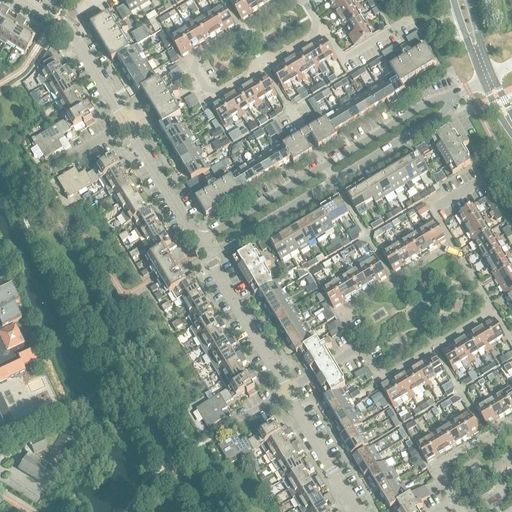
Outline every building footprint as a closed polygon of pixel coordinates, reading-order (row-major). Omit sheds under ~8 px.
[(122,0),(131,13),(140,7),(135,0),(122,0)] [(192,0),(185,4),(188,8),(194,4),(192,0)] [(247,15),(249,14),(241,0),(234,0),(233,0),(228,0),(241,20),(247,17),(247,15)] [(241,0),(249,14),(258,8),(253,0),(241,0)] [(253,0),(258,8),(267,3),(264,0),(253,0)] [(330,0),(329,1),(334,10),(350,0),(330,0)] [(350,0),(334,10),(339,19),(360,7),(364,4),(362,0),(354,5),(350,0)] [(170,3),(163,7),(166,11),(172,7),(170,3)] [(220,9),(214,12),(224,29),(227,27),(228,28),(234,25),(221,3),(217,5),(220,9)] [(125,4),(116,10),(123,21),(132,15),(125,4)] [(185,4),(179,8),(182,12),(188,8),(185,4)] [(4,7),(0,14),(0,33),(7,22),(3,19),(8,10),(4,7)] [(160,15),(166,11),(163,7),(157,11),(160,15)] [(360,7),(339,19),(345,28),(361,17),(358,12),(362,10),(360,7)] [(145,17),(151,26),(155,32),(160,28),(156,23),(154,19),(157,16),(154,11),(145,17)] [(174,11),(168,15),(170,19),(177,15),(174,11)] [(207,12),(203,14),(216,34),(224,29),(214,12),(209,15),(207,12)] [(202,19),(197,23),(207,39),(216,34),(203,14),(200,16),(202,19)] [(108,15),(90,25),(96,34),(101,43),(106,52),(112,61),(117,58),(117,57),(129,50),(129,49),(126,45),(111,20),(108,15)] [(170,19),(168,15),(159,20),(161,24),(170,19)] [(7,22),(0,33),(0,42),(5,45),(7,41),(22,18),(18,16),(12,25),(7,22)] [(361,17),(345,28),(346,30),(345,31),(349,37),(370,24),(368,21),(365,23),(361,17)] [(22,18),(7,41),(16,46),(24,33),(20,30),(26,21),(22,18)] [(189,23),(186,25),(198,45),(207,39),(197,23),(191,26),(189,23)] [(370,24),(349,37),(352,43),(354,42),(355,45),(354,45),(354,46),(372,35),(369,29),(372,27),(370,24)] [(123,26),(119,29),(122,34),(128,30),(126,28),(125,25),(123,26)] [(185,30),(179,33),(189,50),(198,45),(186,25),(183,27),(185,30)] [(143,26),(140,28),(147,39),(150,37),(143,26)] [(24,33),(16,46),(25,52),(39,30),(35,27),(29,36),(24,33)] [(137,45),(147,39),(140,28),(131,34),(137,45)] [(411,48),(422,41),(417,32),(406,38),(411,48)] [(158,35),(162,42),(166,39),(162,33),(158,35)] [(172,33),(168,35),(181,57),(187,53),(187,52),(189,50),(179,33),(174,36),(172,33)] [(337,59),(324,38),(318,42),(318,43),(316,44),(326,61),(331,58),(333,61),(337,59)] [(166,48),(170,46),(166,39),(162,42),(166,48)] [(316,44),(307,50),(319,70),(322,68),(320,64),(326,61),(316,44)] [(129,50),(117,57),(117,58),(122,66),(139,56),(136,51),(139,48),(137,45),(129,49),(129,50)] [(399,62),(390,68),(397,79),(401,85),(410,80),(418,75),(427,69),(436,64),(425,46),(416,52),(407,57),(399,62)] [(398,56),(392,47),(381,53),(387,62),(398,56)] [(409,53),(405,48),(400,51),(404,56),(409,53)] [(171,60),(177,57),(173,50),(167,54),(171,60)] [(307,50),(298,55),(308,72),(314,68),(316,72),(319,70),(307,50)] [(303,75),(308,72),(298,55),(290,60),(302,80),(305,78),(303,75)] [(139,56),(122,66),(127,75),(148,63),(146,59),(142,61),(139,56)] [(374,62),(377,66),(383,62),(381,58),(374,62)] [(43,86),(47,83),(70,70),(67,65),(63,67),(64,69),(62,70),(58,64),(57,65),(53,59),(41,67),(45,73),(38,77),(43,86)] [(290,60),(281,66),(291,82),(296,79),(298,82),(302,80),(290,60)] [(148,63),(127,75),(133,84),(149,73),(153,71),(148,63)] [(285,85),(291,82),(281,66),(278,67),(277,66),(271,70),(284,91),(288,89),(285,85)] [(363,68),(357,72),(360,77),(366,73),(363,68)] [(174,83),(183,78),(178,69),(168,74),(174,83)] [(73,75),(70,70),(47,83),(53,92),(69,82),(66,77),(68,76),(69,78),(73,75)] [(149,73),(133,84),(139,93),(142,91),(141,91),(158,80),(153,71),(149,73)] [(353,81),(360,77),(357,72),(350,76),(353,81)] [(273,98),(277,95),(264,74),(258,78),(258,79),(256,81),(266,97),(271,94),(273,98)] [(328,79),(331,84),(337,80),(334,75),(328,79)] [(158,80),(141,91),(142,91),(147,100),(150,105),(153,111),(157,116),(162,125),(162,126),(179,115),(180,116),(181,115),(175,105),(168,95),(165,89),(159,79),(158,80)] [(348,83),(346,79),(340,83),(342,87),(348,83)] [(397,79),(388,84),(398,101),(405,97),(407,96),(406,93),(402,87),(401,85),(397,79)] [(256,81),(247,86),(259,106),(262,104),(260,101),(266,97),(256,81)] [(72,88),(69,82),(53,92),(58,101),(81,87),(78,82),(73,85),(74,87),(72,88)] [(324,82),(317,86),(320,90),(326,86),(324,82)] [(380,89),(379,90),(387,102),(386,103),(387,104),(389,107),(391,105),(398,101),(388,84),(380,89)] [(377,85),(368,91),(378,108),(386,103),(387,102),(379,90),(380,89),(377,85)] [(247,86),(238,91),(248,108),(254,105),(256,108),(259,106),(247,86)] [(317,86),(310,90),(313,94),(320,90),(317,86)] [(84,92),(81,87),(58,101),(63,110),(80,100),(77,94),(78,93),(79,95),(84,92)] [(176,90),(170,94),(172,96),(173,99),(179,95),(176,90)] [(328,90),(322,93),(325,98),(331,95),(328,90)] [(243,111),(248,108),(238,91),(229,97),(242,117),(245,115),(243,111)] [(368,91),(359,96),(369,113),(378,108),(368,91)] [(302,101),(309,97),(306,93),(300,97),(302,101)] [(189,109),(196,105),(199,103),(193,94),(184,100),(189,109)] [(321,94),(313,99),(316,104),(324,98),(321,94)] [(359,96),(351,102),(361,118),(369,113),(359,96)] [(229,97),(221,102),(231,119),(236,115),(238,119),(242,117),(229,97)] [(348,97),(339,103),(342,107),(352,124),(361,118),(351,102),(348,97)] [(316,104),(313,99),(308,102),(318,118),(323,115),(316,104)] [(83,105),(80,100),(63,110),(68,118),(91,104),(88,100),(84,102),(85,104),(83,105)] [(211,106),(224,127),(227,125),(225,122),(231,119),(221,102),(218,103),(217,102),(211,106)] [(202,110),(204,113),(209,110),(206,104),(201,107),(199,103),(196,105),(199,111),(202,110)] [(68,118),(57,125),(63,135),(83,122),(86,128),(94,123),(88,113),(94,109),(91,104),(68,118)] [(334,106),(330,108),(333,112),(343,129),(352,124),(342,107),(336,110),(334,106)] [(274,112),(277,116),(282,113),(283,111),(281,108),(274,112)] [(208,119),(213,116),(209,110),(204,113),(208,119)] [(329,114),(324,118),(325,121),(326,120),(334,134),(335,134),(343,129),(333,112),(329,114)] [(159,127),(165,136),(181,126),(178,121),(181,119),(180,116),(179,115),(162,126),(162,125),(160,126),(159,127)] [(317,125),(308,131),(312,138),(319,149),(328,143),(337,138),(335,135),(335,134),(334,134),(326,120),(325,121),(317,125)] [(215,130),(220,127),(216,121),(211,123),(215,130)] [(254,121),(247,126),(248,128),(251,132),(256,129),(258,128),(254,121)] [(270,125),(273,130),(280,141),(285,138),(275,122),(270,125)] [(37,146),(45,159),(63,148),(59,142),(65,138),(63,135),(57,125),(32,140),(36,147),(37,146)] [(268,133),(273,130),(270,125),(265,128),(268,133)] [(181,126),(165,136),(170,145),(190,133),(188,130),(185,132),(181,126)] [(436,144),(438,147),(454,138),(449,129),(431,140),(434,145),(436,144)] [(261,130),(255,134),(258,138),(264,134),(261,130)] [(190,133),(170,145),(175,154),(192,144),(189,138),(192,136),(190,133)] [(284,146),(283,146),(292,160),(291,160),(292,161),(293,164),(303,159),(312,153),(305,141),(301,135),(292,141),(284,146)] [(442,157),(460,147),(454,138),(438,147),(436,148),(442,157)] [(223,148),(230,144),(228,140),(221,144),(223,148)] [(244,148),(241,143),(235,146),(238,151),(244,148)] [(282,143),(273,148),(283,165),(291,160),(292,160),(283,146),(284,146),(282,143)] [(192,144),(175,154),(181,162),(201,150),(199,147),(195,149),(192,144)] [(429,151),(424,144),(415,149),(422,160),(425,158),(423,154),(429,151)] [(447,167),(449,166),(449,165),(465,155),(460,147),(442,157),(447,167)] [(273,148),(264,154),(274,171),(283,165),(273,148)] [(201,150),(181,162),(186,171),(203,161),(199,156),(203,154),(201,150)] [(107,162),(87,175),(93,184),(104,177),(127,164),(124,159),(118,163),(111,152),(104,157),(107,162)] [(264,154),(255,159),(265,176),(274,171),(264,154)] [(418,154),(409,160),(419,177),(428,171),(418,154)] [(449,165),(449,166),(451,169),(449,170),(452,175),(470,164),(465,155),(449,165)] [(255,159),(246,165),(256,181),(265,176),(255,159)] [(400,165),(411,182),(419,177),(409,160),(400,165)] [(203,161),(186,171),(191,180),(211,168),(209,164),(206,167),(203,161)] [(221,162),(220,163),(215,166),(210,169),(216,178),(227,172),(221,162)] [(130,168),(127,164),(104,177),(109,186),(126,176),(123,170),(124,169),(125,171),(130,168)] [(246,165),(238,170),(248,187),(256,181),(246,165)] [(392,170),(402,187),(406,185),(410,190),(414,188),(411,182),(400,165),(392,170)] [(93,184),(87,175),(85,171),(79,175),(75,168),(57,179),(65,193),(64,193),(68,199),(93,184)] [(238,170),(228,175),(230,178),(239,192),(240,191),(248,187),(238,170)] [(392,170),(383,176),(393,192),(402,187),(392,170)] [(437,185),(446,179),(441,172),(436,175),(434,172),(430,174),(437,185)] [(129,181),(126,176),(109,186),(105,188),(110,197),(115,195),(137,181),(134,176),(130,178),(131,180),(129,181)] [(384,198),(393,192),(383,176),(374,181),(384,198)] [(186,184),(191,193),(202,186),(197,177),(186,184)] [(204,194),(195,199),(206,217),(215,212),(224,206),(233,201),(242,195),(240,193),(240,191),(239,192),(230,178),(222,183),(213,188),(204,194)] [(211,179),(206,182),(208,186),(209,188),(214,185),(214,184),(211,179)] [(115,195),(120,203),(136,193),(133,188),(135,187),(136,189),(140,186),(137,181),(115,195)] [(375,203),(384,198),(374,181),(366,186),(373,199),(375,203)] [(364,182),(355,188),(365,204),(373,199),(366,186),(364,182)] [(356,210),(365,204),(355,188),(345,193),(356,210)] [(426,192),(419,196),(422,200),(428,197),(426,192)] [(140,199),(136,193),(120,203),(125,212),(148,198),(145,193),(140,196),(141,198),(140,199)] [(413,200),(415,204),(422,200),(419,196),(413,200)] [(338,197),(329,203),(339,219),(348,214),(338,197)] [(126,224),(133,219),(147,211),(144,205),(146,204),(147,206),(151,203),(148,198),(125,212),(121,215),(126,224)] [(405,205),(408,209),(413,206),(410,201),(408,203),(407,200),(404,202),(405,204),(405,205)] [(321,208),(320,208),(322,211),(323,212),(331,225),(331,224),(339,219),(329,203),(321,208)] [(478,203),(457,215),(460,222),(462,221),(463,224),(480,214),(477,208),(480,206),(478,203)] [(424,204),(415,210),(420,217),(428,211),(424,204)] [(400,208),(393,212),(395,216),(402,212),(400,208)] [(149,209),(147,211),(133,219),(138,228),(155,218),(149,209)] [(415,215),(412,211),(406,214),(409,219),(415,215)] [(323,212),(314,217),(324,234),(334,228),(331,224),(331,225),(323,212)] [(395,216),(393,212),(386,216),(388,221),(395,216)] [(483,219),(480,214),(463,224),(469,233),(489,220),(487,217),(483,219)] [(403,216),(398,219),(400,224),(401,225),(407,221),(403,216)] [(314,217),(306,222),(316,239),(318,244),(327,238),(324,234),(314,217)] [(139,239),(144,237),(160,227),(155,218),(138,228),(134,231),(139,239)] [(398,219),(392,223),(394,228),(400,224),(398,219)] [(446,240),(437,225),(433,219),(430,221),(432,224),(426,228),(436,244),(439,243),(440,244),(446,240)] [(489,220),(469,233),(474,241),(490,231),(487,226),(491,224),(489,220)] [(306,222),(297,228),(307,244),(316,239),(306,222)] [(149,246),(166,236),(160,227),(144,237),(149,246)] [(297,228),(288,233),(298,250),(300,253),(309,248),(307,244),(297,228)] [(436,244),(426,228),(421,231),(419,228),(416,230),(428,250),(436,244)] [(380,230),(375,233),(373,238),(374,240),(383,234),(380,230)] [(428,250),(416,230),(412,232),(414,235),(409,238),(419,255),(428,250)] [(494,237),(490,231),(474,241),(475,244),(474,245),(478,251),(499,238),(497,234),(494,237)] [(288,233),(279,238),(290,255),(298,250),(288,233)] [(358,239),(359,237),(357,234),(350,238),(353,242),(358,239)] [(149,246),(154,254),(171,244),(166,236),(149,246)] [(279,238),(270,244),(281,260),(290,255),(279,238)] [(419,255),(409,238),(404,242),(401,238),(398,240),(410,260),(419,255)] [(499,238),(478,251),(482,257),(483,256),(484,259),(501,249),(498,243),(501,241),(499,238)] [(266,245),(270,251),(270,252),(274,250),(267,239),(258,244),(262,252),(266,249),(264,246),(266,245)] [(344,247),(351,243),(348,239),(342,243),(344,247)] [(397,246),(392,249),(402,265),(410,260),(398,240),(395,242),(397,246)] [(168,252),(177,246),(174,242),(171,244),(154,254),(148,258),(155,270),(172,260),(168,252)] [(360,242),(355,245),(358,250),(367,245),(367,244),(360,242)] [(339,244),(333,248),(336,252),(342,249),(339,244)] [(353,247),(346,251),(349,255),(355,251),(353,247)] [(336,252),(333,248),(327,252),(329,256),(336,252)] [(251,249),(233,260),(236,265),(238,264),(240,267),(256,258),(251,249)] [(402,265),(392,249),(386,252),(384,249),(380,251),(393,272),(400,268),(399,267),(402,265)] [(504,254),(501,249),(484,259),(490,267),(510,255),(508,252),(504,254)] [(349,255),(346,251),(340,254),(343,259),(349,255)] [(322,255),(316,259),(318,263),(325,259),(322,255)] [(386,276),(373,255),(370,257),(372,261),(366,264),(377,281),(379,279),(380,280),(386,276)] [(511,259),(510,255),(490,267),(495,276),(511,266),(508,261),(511,259)] [(338,256),(331,260),(334,264),(340,260),(338,256)] [(240,267),(238,268),(243,277),(261,266),(260,264),(256,258),(240,267)] [(262,263),(260,264),(261,266),(263,269),(265,268),(269,266),(271,265),(268,259),(265,261),(262,263)] [(316,259),(307,264),(309,268),(318,263),(316,259)] [(299,265),(301,268),(302,270),(307,266),(304,261),(299,265)] [(329,261),(323,265),(325,269),(331,265),(329,261)] [(277,270),(274,272),(275,274),(279,279),(283,277),(286,275),(288,274),(285,269),(281,263),(278,265),(280,269),(278,270),(277,270)] [(377,281),(366,264),(361,267),(359,264),(356,266),(368,286),(377,281)] [(292,265),(285,269),(288,274),(294,270),(292,265)] [(261,266),(243,277),(249,286),(251,285),(267,275),(263,269),(261,266)] [(320,266),(311,272),(314,277),(323,271),(320,266)] [(349,275),(359,291),(368,286),(356,266),(352,268),(354,271),(349,275)] [(495,280),(499,286),(511,278),(511,266),(495,276),(497,279),(495,280)] [(179,271),(162,282),(169,294),(172,292),(192,280),(196,277),(193,273),(184,279),(179,271)] [(338,276),(350,296),(359,291),(349,275),(344,278),(342,274),(338,276)] [(267,275),(251,285),(253,289),(251,290),(254,295),(259,292),(272,284),(272,283),(267,275)] [(305,279),(309,285),(313,283),(310,276),(305,279)] [(332,285),(342,302),(350,296),(338,276),(335,278),(337,282),(332,285)] [(272,284),(259,292),(264,300),(281,290),(278,285),(281,283),(285,281),(283,277),(279,279),(272,283),(272,284)] [(504,291),(506,294),(511,289),(511,278),(499,286),(503,292),(504,291)] [(192,280),(172,292),(177,301),(181,298),(198,288),(192,280)] [(313,283),(309,285),(313,292),(317,289),(313,283)] [(324,285),(320,287),(333,308),(340,305),(339,303),(342,302),(332,285),(326,288),(324,285)] [(10,286),(7,287),(0,290),(0,382),(25,371),(22,366),(36,360),(29,346),(25,348),(15,326),(3,331),(2,329),(20,320),(13,305),(18,302),(10,286)] [(181,298),(177,301),(180,306),(184,303),(186,307),(203,297),(198,288),(181,298)] [(281,290),(264,300),(266,303),(265,304),(264,305),(267,310),(289,297),(287,294),(284,296),(281,290)] [(324,300),(320,294),(316,297),(320,303),(324,300)] [(203,297),(186,307),(191,316),(208,306),(203,297)] [(289,297),(267,310),(270,315),(272,316),(273,315),(275,318),(291,308),(288,303),(292,301),(289,297)] [(321,305),(325,312),(329,309),(326,303),(321,305)] [(191,316),(188,318),(193,327),(211,316),(211,317),(214,315),(208,306),(191,316)] [(291,308),(275,318),(276,321),(275,321),(275,323),(278,328),(300,314),(298,311),(295,306),(291,308)] [(330,310),(322,314),(327,323),(335,318),(330,310)] [(300,314),(278,328),(281,333),(283,333),(284,333),(285,335),(302,325),(299,320),(302,318),(300,314)] [(193,327),(190,329),(195,338),(222,321),(219,316),(215,319),(216,321),(214,322),(211,317),(211,316),(193,327)] [(486,325),(496,342),(501,339),(503,342),(507,340),(494,319),(488,323),(488,324),(486,325)] [(331,332),(329,333),(332,338),(344,331),(344,329),(338,320),(334,323),(337,328),(331,332)] [(222,321),(195,338),(201,346),(221,334),(218,329),(220,327),(221,329),(225,327),(222,321)] [(302,325),(285,335),(291,344),(311,332),(305,323),(302,325)] [(337,328),(334,323),(328,326),(331,332),(337,328)] [(477,331),(489,351),(492,349),(490,345),(496,342),(486,325),(477,331)] [(489,351),(477,331),(468,336),(478,353),(484,349),(486,353),(489,351)] [(311,332),(291,344),(296,354),(299,352),(299,351),(313,343),(312,343),(309,338),(313,336),(311,332)] [(221,334),(201,346),(206,355),(233,339),(230,334),(225,336),(226,338),(225,339),(221,334)] [(478,353),(468,336),(459,341),(472,361),(475,359),(473,356),(478,353)] [(233,339),(206,355),(211,364),(232,351),(229,346),(231,345),(232,347),(236,344),(233,339)] [(313,343),(299,351),(299,352),(302,357),(304,356),(306,359),(304,360),(310,369),(316,380),(321,388),(322,389),(324,388),(326,391),(324,392),(327,397),(327,398),(345,387),(334,369),(328,359),(324,352),(326,351),(331,347),(328,342),(323,346),(321,347),(317,341),(317,340),(312,343),(313,343)] [(472,361),(459,341),(451,347),(461,363),(466,360),(468,363),(472,361)] [(447,347),(441,351),(454,372),(457,370),(455,366),(461,363),(451,347),(448,348),(447,347)] [(232,351),(211,364),(216,373),(243,356),(240,351),(236,354),(237,356),(235,357),(232,351)] [(426,362),(436,378),(441,375),(443,379),(447,376),(434,355),(428,359),(428,360),(426,362)] [(243,356),(216,373),(222,381),(243,369),(239,363),(241,362),(242,364),(247,362),(243,356)] [(430,382),(436,378),(426,362),(417,367),(429,387),(432,385),(430,382)] [(487,367),(490,371),(496,368),(493,363),(487,367)] [(365,367),(354,375),(357,380),(365,375),(368,380),(373,377),(367,368),(365,367)] [(429,387),(417,367),(408,372),(418,389),(424,386),(426,389),(429,387)] [(481,371),(483,375),(490,371),(487,367),(481,371)] [(243,369),(222,381),(227,390),(254,373),(251,369),(246,371),(248,373),(246,374),(243,369)] [(418,389),(408,372),(399,378),(411,398),(415,396),(413,392),(418,389)] [(227,390),(220,394),(225,404),(246,392),(249,397),(257,393),(255,389),(250,382),(256,378),(254,373),(227,390)] [(470,378),(472,382),(478,378),(475,374),(469,377),(470,378)] [(408,400),(411,398),(399,378),(391,383),(401,399),(406,396),(408,400)] [(401,399),(391,383),(388,384),(387,383),(381,387),(394,408),(397,406),(395,403),(401,399)] [(508,390),(503,393),(511,408),(511,388),(509,385),(506,387),(508,390)] [(327,397),(324,399),(329,408),(350,396),(345,387),(327,398),(327,397)] [(358,387),(350,391),(354,399),(361,395),(358,387)] [(454,388),(453,388),(444,393),(447,397),(453,394),(454,388)] [(379,393),(372,397),(375,402),(382,398),(379,393)] [(492,395),(504,415),(511,410),(511,408),(503,393),(497,397),(495,393),(492,395)] [(220,394),(196,409),(207,428),(226,417),(222,411),(228,407),(225,404),(220,394)] [(504,415),(492,395),(488,397),(491,401),(485,404),(495,420),(504,415)] [(350,396),(329,408),(334,417),(351,407),(348,402),(352,399),(350,396)] [(454,397),(448,401),(452,407),(461,401),(460,398),(454,397)] [(383,409),(388,406),(384,399),(379,402),(383,409)] [(432,399),(427,403),(430,408),(435,404),(432,399)] [(427,403),(418,408),(418,409),(421,413),(430,408),(427,403)] [(478,404),(474,406),(487,427),(493,423),(493,422),(495,420),(485,404),(480,407),(478,404)] [(351,407),(334,417),(336,420),(335,420),(335,422),(338,427),(360,414),(358,410),(354,412),(351,407)] [(386,413),(390,419),(394,417),(391,410),(386,413)] [(466,416),(460,419),(470,436),(473,434),(474,435),(480,431),(467,410),(463,412),(466,416)] [(360,414),(338,427),(341,432),(343,432),(344,432),(345,434),(357,427),(357,428),(361,426),(362,425),(359,419),(362,417),(360,414)] [(409,414),(400,419),(403,424),(412,418),(409,414)] [(399,424),(394,417),(390,419),(396,428),(399,426),(399,424)] [(268,429),(248,441),(254,451),(261,446),(288,430),(285,426),(279,429),(273,418),(265,423),(268,429)] [(449,421),(461,441),(470,436),(460,419),(455,422),(453,419),(449,421)] [(443,430),(453,446),(461,441),(449,421),(446,423),(448,426),(443,430)] [(345,434),(340,437),(346,446),(366,434),(364,431),(361,426),(357,428),(357,427),(345,434)] [(18,469),(48,487),(54,476),(58,469),(59,469),(77,439),(64,431),(64,432),(56,427),(46,431),(48,435),(42,437),(28,443),(28,444),(26,445),(25,445),(25,446),(24,446),(24,447),(23,448),(23,449),(23,450),(23,451),(24,451),(24,452),(25,453),(26,453),(28,455),(25,458),(18,469)] [(288,430),(261,446),(266,455),(287,442),(284,437),(286,435),(287,437),(289,436),(293,434),(290,428),(288,430)] [(403,440),(407,437),(403,430),(401,429),(398,431),(403,440)] [(453,446),(443,430),(437,433),(435,429),(432,431),(444,451),(453,446)] [(444,451),(432,431),(428,433),(431,437),(425,440),(435,457),(444,451)] [(366,434),(346,446),(351,455),(368,445),(364,439),(368,437),(366,434)] [(236,435),(218,446),(226,459),(225,459),(229,466),(254,451),(248,441),(246,437),(240,441),(236,435)] [(418,440),(414,442),(427,463),(433,460),(433,458),(435,457),(425,440),(420,443),(418,440)] [(287,442),(266,455),(271,463),(300,446),(297,441),(293,443),(292,444),(293,446),(290,447),(287,442)] [(300,446),(271,463),(277,472),(297,460),(294,454),(297,453),(298,454),(299,453),(299,454),(303,451),(300,446)] [(408,449),(407,450),(412,458),(418,455),(413,446),(408,449)] [(370,448),(353,458),(358,467),(378,455),(376,452),(373,454),(370,448)] [(378,455),(358,467),(364,476),(369,474),(368,473),(376,468),(380,466),(380,465),(377,460),(380,458),(378,455)] [(422,461),(418,455),(414,458),(418,464),(422,461)] [(376,468),(368,473),(369,474),(370,476),(369,476),(369,478),(372,483),(394,470),(392,466),(395,464),(391,458),(385,462),(380,465),(380,466),(376,468)] [(297,460),(277,472),(282,481),(286,478),(303,468),(297,460)] [(286,478),(282,481),(287,490),(292,487),(308,477),(303,468),(286,478)] [(394,470),(372,483),(375,488),(376,488),(377,488),(379,491),(396,481),(399,479),(396,473),(394,470)] [(292,487),(287,490),(293,499),(313,486),(308,477),(292,487)] [(396,481),(379,491),(384,500),(405,488),(402,484),(399,486),(396,481)] [(313,486),(293,499),(298,507),(319,495),(313,486)] [(406,498),(397,504),(401,511),(414,511),(415,511),(423,507),(420,503),(430,497),(424,487),(406,498)] [(405,488),(384,500),(390,509),(397,504),(406,498),(403,493),(406,491),(405,488)] [(319,495),(298,507),(300,511),(309,511),(324,503),(328,501),(332,499),(329,493),(325,496),(323,497),(325,499),(322,500),(319,495)] [(329,511),(324,503),(309,511),(329,511)]
